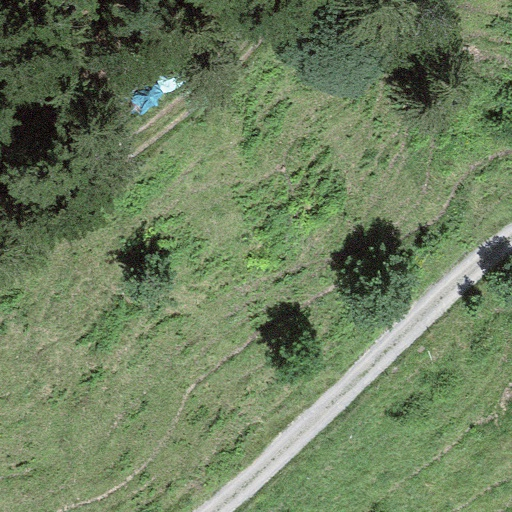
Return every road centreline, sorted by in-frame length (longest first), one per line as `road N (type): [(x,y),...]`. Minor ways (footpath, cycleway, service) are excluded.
road 1 (track): [(511,239),(210,511)]
road 2 (track): [(0,244),(182,116),(296,0)]
